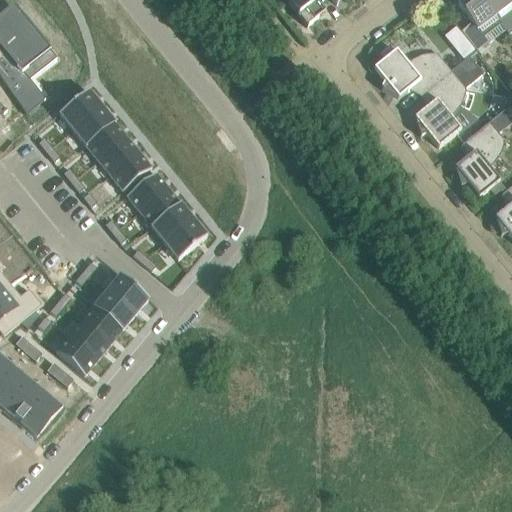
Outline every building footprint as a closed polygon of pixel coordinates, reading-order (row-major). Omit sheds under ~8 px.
[(284,0),(308,30),(309,29),(308,28),(325,15),(322,10),(314,0),(284,0)] [(459,0),(455,3),(457,5),(472,25),(461,34),(473,49),(481,58),(492,50),(488,45),(506,31),(495,18),(480,0),(459,0)] [(511,0),(480,0),(495,18),(506,31),(509,36),(511,33),(511,0)] [(14,9),(0,20),(0,50),(2,53),(0,55),(0,79),(27,117),(46,102),(24,76),(51,54),(14,9)] [(397,53),(374,71),(385,85),(381,91),(398,101),(402,93),(404,91),(407,92),(408,93),(415,87),(423,97),(422,97),(422,98),(453,74),(439,57),(438,57),(437,56),(436,56),(435,56),(433,56),(432,56),(431,56),(430,57),(429,57),(428,57),(426,57),(425,57),(424,58),(423,58),(422,58),(421,59),(419,59),(418,59),(417,60),(416,60),(415,61),(414,61),(413,62),(412,62),(411,63),(410,64),(409,64),(408,65),(407,66),(397,53)] [(426,118),(415,121),(420,139),(428,137),(439,151),(454,138),(461,132),(451,119),(454,117),(456,114),(458,111),(461,108),(462,105),(464,101),(465,98),(466,94),(466,90),(483,77),(470,60),(453,74),(422,98),(423,98),(424,98),(431,107),(424,113),(424,114),(426,118)] [(89,94),(60,117),(73,134),(102,110),(89,94)] [(462,147),(463,148),(470,142),(478,151),(471,157),(464,163),(465,164),(466,167),(455,171),(461,189),(468,187),(479,200),(500,183),(489,170),(491,168),(494,166),(495,164),(497,162),(500,158),(501,155),(502,152),(503,149),(504,146),(505,141),(499,135),(511,124),(511,113),(509,109),(491,124),(462,147)] [(102,110),(73,134),(86,150),(115,126),(102,110)] [(115,126),(86,150),(98,165),(127,141),(115,126)] [(45,141),(39,146),(46,156),(53,151),(45,141)] [(127,141),(98,165),(110,179),(139,156),(127,141)] [(53,151),(46,156),(54,165),(60,160),(53,151)] [(139,156),(110,179),(123,195),(152,172),(139,156)] [(70,172),(64,177),(71,186),(77,181),(70,172)] [(156,176),(127,200),(140,216),(169,192),(156,176)] [(77,181),(71,186),(79,196),(85,191),(77,181)] [(511,188),(502,197),(503,198),(504,197),(511,205),(511,206),(504,212),(505,213),(506,217),(495,220),(501,239),(508,236),(511,240),(511,188)] [(169,192),(140,216),(152,231),(181,207),(169,192)] [(90,196),(83,201),(91,211),(97,206),(90,196)] [(181,207),(152,231),(165,246),(194,223),(181,207)] [(111,223),(105,228),(113,238),(119,233),(111,223)] [(194,223),(165,246),(178,263),(207,239),(194,223)] [(119,233),(113,238),(120,247),(127,242),(119,233)] [(138,253),(133,259),(142,267),(147,261),(138,253)] [(147,261),(142,267),(151,275),(156,269),(147,261)] [(0,294),(10,287),(0,274),(0,272),(4,269),(0,264),(0,294)] [(91,266),(83,275),(89,280),(97,271),(91,266)] [(83,275),(75,284),(81,290),(89,280),(83,275)] [(120,278),(107,295),(135,319),(149,302),(120,278)] [(10,287),(0,294),(0,334),(4,340),(42,308),(29,292),(21,300),(10,287)] [(107,295),(94,310),(122,334),(135,319),(107,295)] [(65,296),(58,306),(64,311),(72,301),(65,296)] [(58,306),(50,315),(56,320),(64,311),(58,306)] [(94,310),(81,325),(110,349),(122,334),(94,310)] [(45,320),(38,330),(44,335),(52,325),(45,320)] [(81,325),(69,340),(98,364),(110,349),(81,325)] [(22,338),(15,347),(26,357),(34,347),(22,338)] [(69,340),(56,356),(85,380),(98,364),(69,340)] [(34,347),(26,357),(37,366),(45,356),(34,347)] [(0,355),(0,387),(13,372),(13,373),(16,369),(0,355)] [(53,364),(45,373),(57,383),(64,374),(53,364)] [(13,372),(0,387),(0,408),(5,413),(28,385),(27,384),(13,373),(13,372)] [(64,374),(57,383),(68,393),(76,384),(64,374)] [(28,385),(5,413),(21,426),(47,395),(30,381),(27,384),(28,385)] [(47,395),(21,426),(37,439),(63,408),(47,395)]
